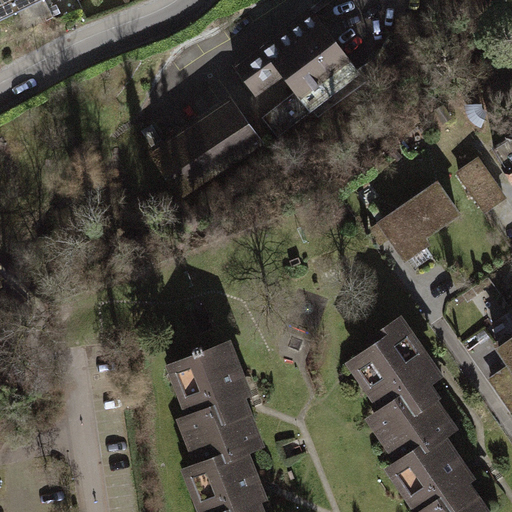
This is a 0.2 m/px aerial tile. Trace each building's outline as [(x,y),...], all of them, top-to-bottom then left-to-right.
[(0,0),(0,31),(4,39),(82,0),(0,0)] [(511,2),(511,0),(411,0),(433,43),(511,2)] [(336,44),(284,81),(313,121),(365,84),(336,44)] [(234,103),(232,101),(154,157),(186,209),(266,152),(234,103)] [(511,131),(505,135),(508,139),(494,148),(506,167),(502,169),(511,184),(511,131)] [(507,196),(477,156),(455,171),(485,212),(507,196)] [(437,180),(376,222),(404,262),(430,244),(425,237),(460,213),(437,180)] [(406,312),(336,364),(369,407),(361,413),(394,459),(387,464),(420,509),(416,511),(495,511),(443,442),(458,430),(436,401),(459,384),(406,312)] [(511,334),(494,347),(506,365),(487,379),(511,413),(511,412),(511,334)] [(228,337),(167,363),(191,418),(176,424),(195,468),(183,473),(199,511),(262,511),(262,510),(279,503),(259,457),(276,450),(228,337)]
